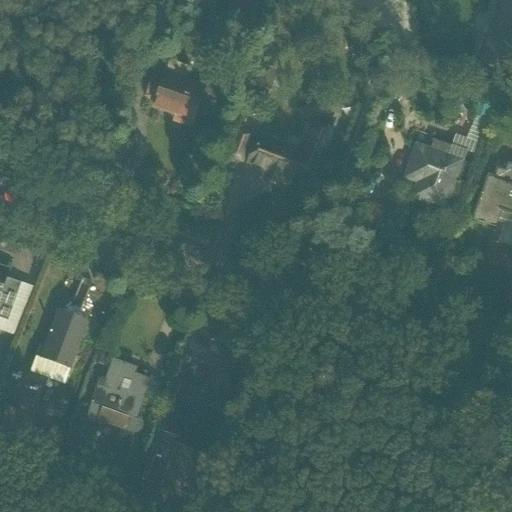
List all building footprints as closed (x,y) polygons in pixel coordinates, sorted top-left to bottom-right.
[(408,0),(410,12),(430,10),(428,0),(408,0)] [(144,113),(200,132),(214,93),(158,73),(144,113)] [(266,159),(320,177),(336,131),(281,113),(266,159)] [(411,202),(454,216),(472,162),(415,143),(403,179),(417,184),(411,202)] [(511,165),(493,159),(473,221),(499,229),(501,223),(511,226),(511,165)] [(0,325),(17,331),(31,287),(0,277),(0,325)] [(38,363),(71,376),(91,323),(59,310),(38,363)] [(87,419),(138,434),(156,378),(105,362),(87,419)] [(154,437),(217,461),(235,413),(173,389),(154,437)]
